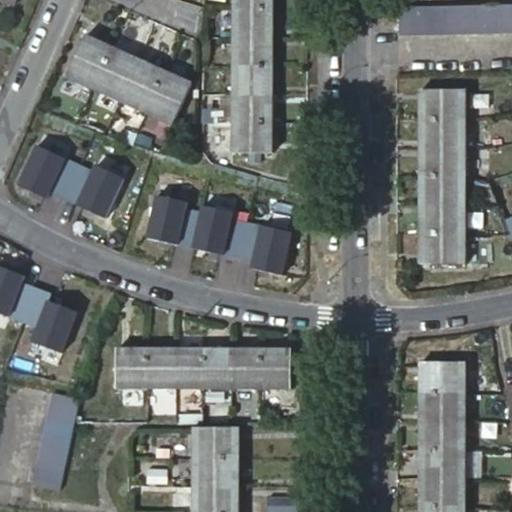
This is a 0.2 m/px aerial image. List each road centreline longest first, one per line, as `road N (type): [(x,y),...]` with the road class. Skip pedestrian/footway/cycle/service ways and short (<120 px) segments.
road 1 (residential): [(0,215),(144,283),(355,323)]
road 2 (residential): [(355,323),(354,0)]
road 3 (residential): [(355,511),(355,323)]
road 4 (residential): [(355,323),(511,300)]
road 5 (residential): [(0,138),(62,0)]
